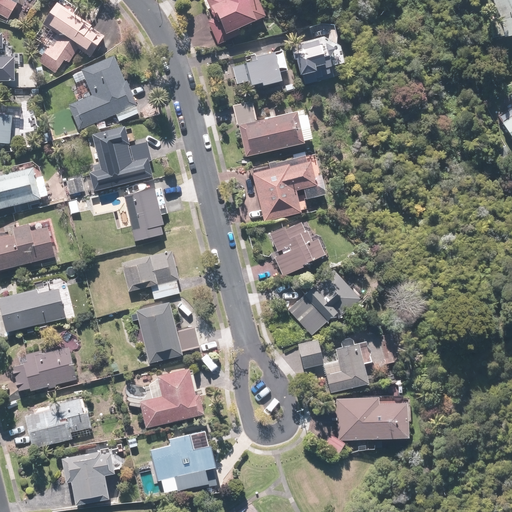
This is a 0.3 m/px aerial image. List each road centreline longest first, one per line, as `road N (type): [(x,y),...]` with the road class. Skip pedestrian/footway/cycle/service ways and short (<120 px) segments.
road 1 (residential): [(141,0),(176,60),(251,347)]
road 2 (residential): [(251,347),(277,376),(286,429),(262,435),(249,424),(244,364)]
